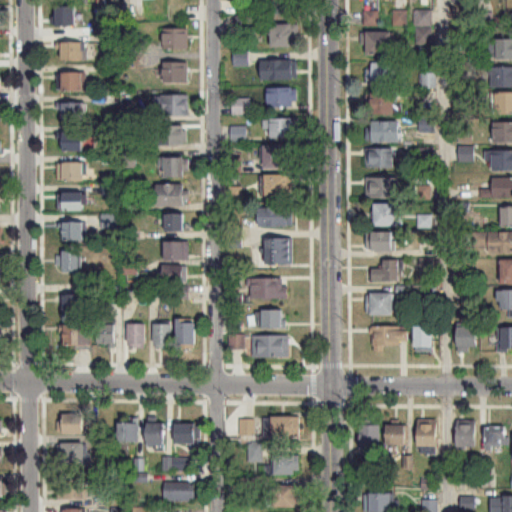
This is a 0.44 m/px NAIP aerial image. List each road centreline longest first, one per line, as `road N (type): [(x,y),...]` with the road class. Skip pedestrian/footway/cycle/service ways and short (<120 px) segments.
road 1 (residential): [(23,0),(29,511)]
road 2 (residential): [(0,379),(511,384)]
road 3 (residential): [(211,0),(216,511)]
road 4 (tertiary): [(327,0),(330,511)]
